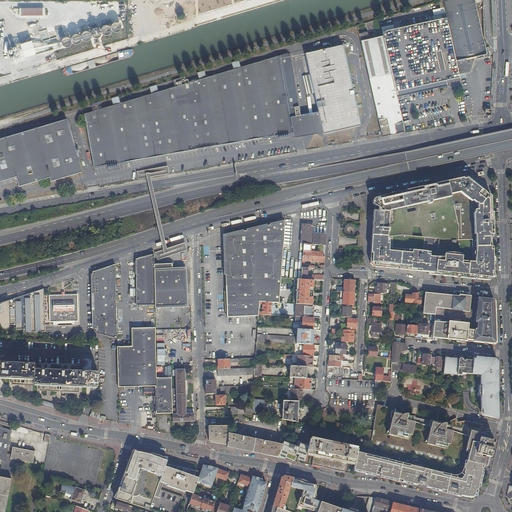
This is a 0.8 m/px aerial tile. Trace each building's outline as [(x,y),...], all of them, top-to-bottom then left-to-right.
[(485,48),(474,0),(442,0),(446,18),(459,74),(471,72),(474,60),(490,56),(488,47),(485,48)] [(19,9),(19,17),(41,16),(41,8),(19,9)] [(459,74),(446,18),(430,21),(382,31),(400,108),(405,107),(410,100),(444,92),(449,86),(447,80),(460,77),(459,74)] [(87,39),(117,32),(115,23),(86,30),(88,36),(86,37),(87,38),(87,39)] [(45,30),(39,32),(42,40),(48,38),(45,30)] [(382,31),(377,32),(378,37),(369,39),(368,33),(359,35),(377,114),(382,137),(394,134),(405,131),(400,108),(382,31)] [(306,54),(316,111),(319,125),(321,131),(321,133),(348,129),(360,126),(346,61),(343,46),(332,48),(306,54)] [(299,114),(290,53),(157,92),(150,94),(119,104),(113,106),(100,110),(92,112),(84,115),(94,168),(291,132),(288,117),(299,114)] [(155,86),(155,85),(148,87),(148,88),(149,91),(150,94),(157,92),(156,89),(155,86)] [(118,100),(117,96),(110,98),(111,102),(113,106),(119,104),(118,100)] [(91,108),(92,112),(100,110),(99,106),(98,102),(90,104),(91,108)] [(316,111),(306,113),(309,134),(321,131),(319,125),(316,111)] [(299,114),(288,117),(291,132),(292,137),(306,134),(309,134),(306,113),(303,114),(299,114)] [(0,139),(0,182),(14,178),(16,183),(18,188),(24,186),(49,179),(51,183),(82,173),(66,119),(0,139)] [(422,270),(425,270),(424,272),(428,272),(428,275),(434,275),(450,277),(450,275),(455,275),(455,277),(470,279),(470,278),(476,278),(476,280),(488,281),(489,279),(490,278),(490,276),(490,272),(492,272),(492,262),(491,247),(492,246),(492,241),(492,239),(492,235),(492,223),(491,223),(491,213),(491,198),(488,195),(483,191),(481,190),(479,187),(478,186),(467,177),(446,182),(379,197),(379,199),(376,199),(376,200),(375,200),(374,201),(374,202),(374,204),(375,205),(375,211),(374,211),(373,211),(372,234),(371,253),(372,253),(372,257),(370,257),(370,264),(373,267),(376,267),(378,267),(378,266),(385,266),(385,268),(392,269),(393,267),(396,267),(396,269),(414,271),(414,269),(421,270),(421,272),(422,272),(422,270)] [(14,178),(0,182),(0,187),(16,183),(14,178)] [(227,317),(257,317),(258,314),(258,312),(258,304),(258,302),(271,303),(276,303),(279,303),(280,291),(281,278),(284,222),(224,236),(225,244),(227,317)] [(304,231),(303,244),(311,245),(313,245),(313,233),(314,232),(304,231)] [(313,233),(313,245),(320,245),(323,246),(325,246),(326,234),(317,233),(313,233)] [(303,244),(302,256),(322,257),(322,252),(323,246),(320,245),(313,245),(311,245),(303,244)] [(154,262),(154,252),(136,258),(137,290),(137,305),(155,305),(154,289),(154,275),(154,262)] [(302,256),(302,268),(305,268),(305,264),(304,264),(304,262),(324,263),(325,257),(322,257),(302,256)] [(172,269),(172,263),(154,264),(154,270),(155,291),(155,306),(186,305),(185,269),(172,269)] [(115,275),(115,265),(93,272),(94,300),(94,332),(100,333),(117,338),(117,323),(116,310),(116,306),(116,297),(115,275)] [(287,278),(281,278),(280,291),(293,291),(294,286),(287,286),(287,278)] [(301,280),(297,279),(296,304),(312,305),(312,297),(311,297),(311,288),(313,288),(313,280),(311,280),(306,280),(301,280)] [(354,293),(355,280),(344,280),(344,287),(337,287),(336,292),(344,292),(354,293)] [(388,284),(378,283),(377,287),(375,287),(375,291),(377,291),(377,293),(386,294),(386,288),(388,288),(388,284)] [(0,326),(0,327),(1,328),(2,329),(3,329),(4,330),(5,330),(7,329),(8,329),(8,328),(9,328),(9,327),(10,326),(10,325),(16,325),(16,330),(26,330),(26,333),(45,333),(44,289),(0,303),(0,326)] [(344,292),(343,305),(351,305),(353,306),(354,293),(344,292)] [(417,298),(418,297),(418,294),(412,293),(412,296),(405,296),(405,302),(420,304),(421,299),(417,298)] [(425,293),(423,314),(435,315),(433,329),(432,338),(491,344),(495,339),(494,303),(490,299),(483,299),(478,298),(465,297),(451,295),(438,294),(425,293)] [(374,295),(368,295),(368,302),(372,302),(374,302),(380,303),(381,294),(374,294),(374,295)] [(50,295),(50,322),(53,322),(53,326),(76,326),(75,322),(78,322),(78,295),(50,295)] [(258,312),(258,314),(271,315),(271,303),(258,302),(258,304),(262,304),(262,312),(258,312)] [(296,317),(302,317),(311,318),(312,305),(296,304),(296,312),(296,317)] [(351,305),(343,305),(342,317),(345,317),(348,318),(351,318),(351,316),(351,305)] [(381,316),(381,307),(380,307),(373,307),(372,307),(372,316),(381,316)] [(367,318),(367,323),(372,323),(371,337),(380,337),(380,334),(381,331),(381,324),(374,323),(375,319),(367,318)] [(357,328),(357,320),(348,319),(347,328),(350,328),(352,328),(356,328),(357,328)] [(420,324),(418,323),(417,334),(425,335),(428,335),(429,325),(420,324)] [(406,326),(397,325),(396,329),(395,334),(405,335),(405,332),(406,326)] [(406,329),(405,337),(406,337),(409,338),(410,334),(416,334),(416,327),(408,326),(406,325),(406,329)] [(156,378),(155,368),(155,327),(131,328),(132,347),(117,347),(118,387),(131,387),(156,386),(156,378)] [(257,335),(257,341),(303,344),(312,345),(313,330),(302,330),(297,329),(297,337),(257,335)] [(353,343),(353,331),(343,330),(343,337),(341,337),(341,342),(353,343)] [(405,350),(404,347),(405,344),(399,343),(392,342),(392,345),(392,351),(391,357),(391,361),(398,362),(398,352),(405,350)] [(303,344),(303,356),(313,356),(314,345),(312,345),(303,344)] [(335,350),(335,354),(335,355),(343,355),(345,355),(346,344),(338,344),(337,350),(335,350)] [(377,348),(369,347),(368,356),(377,356),(377,348)] [(431,358),(431,355),(423,354),(422,358),(418,357),(418,364),(428,365),(430,366),(430,365),(431,358)] [(303,356),(299,356),(299,367),(307,367),(312,368),(313,356),(303,356)] [(431,358),(430,365),(435,366),(435,367),(440,368),(442,368),(443,361),(440,361),(440,358),(436,357),(436,359),(431,358)] [(481,415),(496,419),(496,408),(496,393),(494,393),(494,388),(495,387),(496,386),(496,384),(496,383),(496,372),(496,362),(493,359),(474,357),(474,360),(472,360),(472,361),(465,360),(465,361),(463,361),(462,360),(462,359),(461,359),(460,359),(459,359),(458,360),(458,361),(456,360),(456,359),(444,358),(443,372),(447,373),(447,374),(459,375),(459,374),(463,374),(470,375),(479,375),(479,400),(479,409),(481,409),(481,415)] [(218,360),(219,369),(229,369),(229,363),(229,360),(229,359),(218,360)] [(7,363),(6,377),(13,377),(13,382),(20,383),(20,378),(25,378),(25,384),(31,384),(32,364),(7,363)] [(32,364),(31,384),(41,384),(41,390),(57,390),(57,385),(62,385),(62,390),(77,391),(77,386),(95,387),(97,387),(98,379),(98,372),(95,372),(91,372),(34,369),(34,364),(32,364)] [(254,375),(261,376),(262,365),(255,364),(254,368),(254,375)] [(415,374),(416,367),(411,366),(411,368),(391,365),(391,368),(391,369),(392,369),(392,370),(399,371),(415,374)] [(307,367),(299,367),(290,366),(289,378),(306,379),(307,367)] [(348,380),(354,380),(354,376),(346,375),(342,375),(342,368),(335,367),(334,371),(338,371),(338,374),(336,374),(336,379),(348,380)] [(249,375),(254,375),(254,368),(251,368),(234,369),(229,369),(219,369),(217,370),(217,376),(237,375),(249,375)] [(376,368),(375,381),(381,381),(384,381),(386,381),(390,382),(390,377),(383,376),(383,369),(376,368)] [(192,421),(194,421),(194,414),(186,414),(184,369),(171,370),(171,378),(172,394),(176,394),(177,409),(172,409),(173,417),(173,422),(190,421),(190,422),(189,423),(189,425),(189,426),(190,427),(192,427),(193,426),(194,425),(194,424),(193,423),(192,422),(192,421)] [(156,378),(156,386),(156,414),(172,414),(171,377),(156,378)] [(310,379),(306,379),(300,379),(300,389),(302,390),(311,390),(311,383),(310,383),(310,379)] [(205,380),(206,394),(216,394),(215,380),(205,380)] [(295,389),(291,389),(291,401),(298,402),(302,402),(302,390),(300,389),(297,389),(295,389)] [(225,396),(215,396),(216,405),(225,405),(225,396)] [(253,399),(252,411),(262,414),(263,408),(263,400),(253,399)] [(297,422),(298,402),(282,401),(281,419),(289,421),(291,421),(297,422)] [(354,464),(353,470),(369,474),(375,473),(375,474),(375,475),(376,476),(377,476),(379,475),(379,476),(386,478),(397,481),(398,479),(400,480),(400,482),(417,486),(417,484),(424,486),(424,487),(430,488),(429,489),(448,493),(448,492),(455,493),(455,495),(464,497),(466,498),(467,497),(474,492),(478,484),(483,466),(488,467),(494,442),(479,438),(480,434),(481,428),(482,425),(469,422),(467,422),(464,422),(460,422),(458,423),(457,421),(456,419),(454,419),(453,419),(451,420),(449,423),(447,424),(446,424),(445,425),(444,425),(442,425),(427,421),(415,418),(413,417),(407,416),(394,413),(376,408),(374,419),(374,422),(371,442),(360,440),(358,449),(354,464)] [(100,412),(93,409),(90,417),(100,419),(100,412)] [(216,443),(219,443),(220,438),(221,435),(220,435),(221,427),(223,427),(223,426),(208,426),(208,441),(216,441),(216,443)] [(223,442),(227,443),(228,434),(228,433),(226,431),(227,429),(228,429),(229,426),(223,426),(223,427),(221,427),(220,435),(221,435),(220,438),(219,443),(223,442)] [(0,511),(4,511),(11,479),(15,460),(33,463),(35,452),(13,447),(11,455),(7,454),(11,431),(0,427),(0,459),(2,460),(1,465),(0,471),(0,511)] [(370,442),(372,431),(361,429),(360,439),(370,442)] [(278,456),(282,445),(228,434),(227,443),(226,447),(278,458),(278,456)] [(354,464),(358,449),(342,446),(310,439),(308,445),(307,450),(306,454),(314,455),(312,465),(317,467),(344,472),(346,462),(354,464)] [(282,445),(278,456),(294,461),(297,453),(299,448),(283,442),(282,445)] [(165,465),(167,461),(163,459),(164,458),(160,456),(158,455),(139,451),(139,453),(134,451),(131,459),(130,458),(127,465),(129,466),(128,469),(127,469),(126,470),(124,474),(121,484),(122,484),(121,488),(119,488),(118,491),(121,492),(118,500),(131,504),(134,496),(132,496),(131,495),(132,493),(134,492),(138,480),(142,471),(147,469),(147,470),(148,471),(149,472),(161,476),(164,468),(165,465)] [(198,478),(197,481),(212,487),(215,477),(226,481),(230,471),(203,465),(198,478)] [(199,474),(198,474),(197,479),(195,478),(195,472),(183,469),(182,474),(176,472),(177,468),(169,466),(168,469),(164,468),(161,476),(159,482),(163,483),(175,487),(193,494),(193,493),(197,481),(198,478),(199,474)] [(249,487),(242,511),(234,508),(232,511),(257,511),(266,483),(263,482),(262,479),(252,476),(241,474),(238,483),(249,487)] [(290,487),(303,490),(301,498),(300,498),(298,505),(301,506),(301,507),(308,510),(309,508),(312,509),(312,511),(316,511),(320,502),(316,501),(316,497),(314,496),(315,493),(313,492),(315,486),(301,480),(284,476),(281,477),(272,507),(285,510),(285,508),(285,505),(289,493),(290,487)] [(85,491),(76,488),(62,484),(61,487),(62,488),(61,492),(65,493),(66,492),(70,494),(70,493),(74,494),(71,500),(80,504),(85,491)] [(193,493),(193,494),(189,504),(191,505),(190,507),(200,510),(201,508),(202,509),(201,511),(205,511),(227,511),(229,507),(215,502),(210,500),(204,498),(199,496),(193,493)] [(371,511),(376,498),(370,497),(369,498),(365,511),(371,511)] [(389,511),(392,502),(376,498),(371,511),(389,511)] [(130,511),(132,507),(117,502),(115,508),(129,511),(130,511)] [(340,511),(341,510),(341,509),(324,503),(320,502),(316,511),(340,511)] [(418,511),(419,509),(392,502),(389,511),(418,511)]
